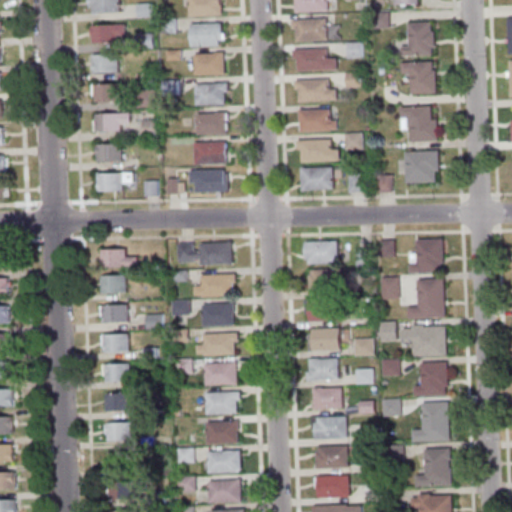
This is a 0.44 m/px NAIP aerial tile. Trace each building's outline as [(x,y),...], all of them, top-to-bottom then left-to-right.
[(87,0),(117,0),(118,12),(91,13),(91,7),(88,7),(87,0)] [(187,0),(220,0),(221,15),(188,16),(187,0)] [(294,0),(326,0),(327,10),(294,12),(294,2),(295,2),(294,0)] [(149,3),(149,17),(136,17),(136,3),(149,3)] [(370,28),(370,13),(387,12),(388,27),(370,28)] [(159,18),(174,18),(175,33),(160,33),(159,18)] [(291,20),(326,19),(326,28),(335,28),(336,39),(295,41),(295,28),(291,29),(291,20)] [(400,56),(400,46),(408,46),(407,23),(430,22),(430,32),(433,32),(433,47),(431,47),(431,55),(400,56)] [(189,24),(220,23),(221,40),(217,40),(218,45),(190,47),(189,24)] [(91,26),(124,25),(124,34),(116,34),(116,41),(92,42),(92,35),(91,35),(91,26)] [(151,33),(152,47),(137,47),(136,34),(151,33)] [(360,56),(347,57),(346,43),(360,42),(360,56)] [(292,49),(327,48),(327,58),(336,58),(336,69),(297,71),(296,58),(293,59),(292,49)] [(179,49),(180,59),(166,59),(166,50),(179,49)] [(193,54),(214,53),(213,52),(222,52),(223,75),(214,75),(214,74),(194,75),(193,54)] [(92,54),(117,54),(117,71),(96,72),(96,67),(93,67),(92,54)] [(401,63),(431,62),(431,71),(434,71),(435,93),(410,94),(409,73),(401,73),(401,63)] [(346,87),(345,72),(361,72),(361,87),(346,87)] [(294,80),(328,78),(328,90),(335,89),(336,100),(298,101),(298,89),(294,89),(294,80)] [(177,80),(177,94),(163,95),(162,80),(177,80)] [(226,82),(226,92),(223,92),(223,105),(215,105),(215,104),(195,105),(194,85),(212,84),(212,83),(226,82)] [(91,85),(118,84),(118,100),(94,101),(94,94),(91,95),(91,85)] [(153,89),(154,107),(136,107),(136,90),(153,89)] [(436,140),(410,141),(410,127),(407,127),(407,129),(400,129),(399,107),(429,106),(430,120),(435,120),(436,140)] [(297,110),(329,109),(330,120),(336,120),(336,129),(330,129),(330,131),(299,132),(299,119),(298,119),(297,110)] [(225,134),(215,135),(215,133),(196,134),(195,114),(215,114),(214,112),(224,112),(225,134)] [(95,114),(129,113),(129,123),(119,123),(119,131),(95,132),(95,114)] [(141,120),(154,120),(155,136),(142,137),(141,120)] [(362,149),(345,149),(344,133),(361,132),(362,149)] [(296,141),(330,139),(330,149),(337,149),(338,160),(300,162),(300,150),(296,150),(296,141)] [(193,143),(225,141),(226,164),(194,165),(193,143)] [(96,144),(120,144),(121,161),(97,162),(96,144)] [(404,153),(437,151),(438,171),(434,171),(435,182),(405,183),(404,153)] [(300,192),(299,167),(303,167),(303,168),(331,167),(332,189),(304,190),(304,191),(300,192)] [(189,172),(194,171),(194,170),(224,169),(224,173),(228,173),(229,191),(195,192),(194,182),(189,183),(189,172)] [(97,173),(132,173),(132,183),(121,183),(121,190),(97,191),(97,173)] [(348,192),(347,173),(363,173),(364,191),(348,192)] [(377,175),(391,175),(392,191),(377,192),(377,175)] [(166,193),(166,178),(175,178),(175,193),(166,193)] [(144,196),(144,180),(156,180),(156,196),(144,196)] [(410,262),(418,261),(417,239),(444,238),(446,272),(411,274),(410,262)] [(201,242),(234,241),(234,263),(202,264),(201,242)] [(304,242),(335,241),(336,263),(307,264),(307,259),(305,259),(304,242)] [(379,257),(379,241),(392,241),(393,257),(379,257)] [(176,261),(175,244),(190,244),(191,260),(176,261)] [(354,249),(368,248),(369,264),(355,265),(354,249)] [(135,267),(99,267),(99,256),(101,256),(101,250),(125,250),(125,258),(135,258),(135,267)] [(307,276),(310,276),(310,271),(339,270),(340,291),(308,292),(307,276)] [(171,280),(170,271),(185,271),(185,280),(171,280)] [(202,274),(237,273),(238,282),(234,282),(234,294),(203,296),(202,274)] [(101,278),(125,277),(125,293),(102,294),(101,278)] [(0,278),(0,296),(8,296),(8,278),(0,278)] [(398,297),(380,298),(379,278),(397,278),(398,297)] [(410,306),(419,306),(418,280),(445,279),(447,316),(410,318),(410,306)] [(188,299),(188,314),(171,314),(171,300),(188,299)] [(304,300),(337,299),(337,320),(308,321),(308,314),(304,314),(304,300)] [(203,303),(235,302),(236,324),(204,325),(203,303)] [(128,321),(103,322),(103,306),(127,305),(128,321)] [(0,323),(8,323),(8,306),(0,306),(0,323)] [(162,313),(163,328),(146,329),(145,314),(162,313)] [(381,342),(380,323),(395,322),(396,342),(381,342)] [(449,325),(404,325),(404,345),(415,345),(415,355),(449,355),(449,325)] [(311,329),(338,328),(339,350),(309,351),(308,336),(311,336),(311,329)] [(186,342),(173,342),(172,330),(186,329),(186,342)] [(205,333),(240,331),(240,340),(236,341),(237,353),(205,354),(205,333)] [(0,333),(0,351),(8,351),(7,333),(0,333)] [(104,335),(128,334),(128,351),(105,352),(104,335)] [(353,340),(372,339),(372,354),(354,355),(353,340)] [(143,348),(156,348),(156,357),(143,357),(143,348)] [(190,358),(191,372),(173,372),(173,359),(190,358)] [(337,379),(306,380),(306,373),(309,373),(308,359),(317,358),(317,360),(336,359),(337,379)] [(381,376),(381,361),(398,360),(398,375),(381,376)] [(206,362),(238,361),(239,383),(206,384),(206,362)] [(415,385),(423,384),(422,362),(449,361),(450,385),(448,385),(448,394),(416,395),(415,385)] [(0,378),(10,378),(10,362),(0,362),(0,378)] [(129,363),(130,379),(105,380),(105,364),(129,363)] [(355,370),(371,369),(372,383),(355,384),(355,370)] [(0,388),(0,405),(12,405),(11,388),(0,388)] [(340,388),(341,408),(313,409),(312,389),(340,388)] [(207,392),(242,390),(242,399),(238,399),(239,412),(208,414),(207,392)] [(106,393),(129,392),(130,408),(107,409),(106,393)] [(400,398),(400,415),(383,416),(382,399),(400,398)] [(372,401),(373,413),(359,413),(358,401),(372,401)] [(414,429),(424,429),(423,403),(450,402),(451,439),(415,441),(414,429)] [(138,409),(152,408),(153,418),(139,418),(138,409)] [(0,434),(12,434),(12,416),(0,416),(0,434)] [(310,418),(346,417),(346,438),(314,439),(314,430),(311,430),(310,418)] [(208,421),(242,420),(243,442),(209,443),(208,421)] [(131,422),(131,440),(107,440),(107,423),(131,422)] [(359,428),(379,427),(379,441),(359,442),(359,428)] [(140,446),(140,436),(153,435),(154,446),(140,446)] [(0,461),(13,461),(12,444),(0,444),(0,461)] [(387,462),(387,446),(401,445),(402,461),(387,462)] [(178,448),(192,447),(193,461),(179,462),(178,448)] [(347,467),(315,468),(315,452),(317,452),(317,448),(346,447),(347,467)] [(417,474),(427,473),(426,448),(453,447),(454,484),(418,486),(417,474)] [(209,450),(243,449),(244,471),(210,472),(209,450)] [(109,452),(141,451),(142,460),(132,461),(132,468),(109,469),(109,452)] [(360,457),(377,457),(378,471),(361,472),(360,457)] [(0,471),(0,488),(16,488),(15,471),(0,471)] [(194,476),(195,490),(178,491),(178,477),(194,476)] [(313,478),(347,477),(348,496),(317,498),(317,488),(314,488),(313,478)] [(210,480),(243,479),(244,500),(211,502),(210,480)] [(109,483),(130,482),(131,499),(110,500),(109,483)] [(164,505),(150,505),(150,491),(164,490),(164,505)] [(364,492),(378,491),(378,501),(365,501),(364,492)] [(421,511),(420,493),(433,493),(433,495),(454,494),(455,511),(421,511)] [(0,500),(0,511),(15,511),(15,500),(0,500)]
